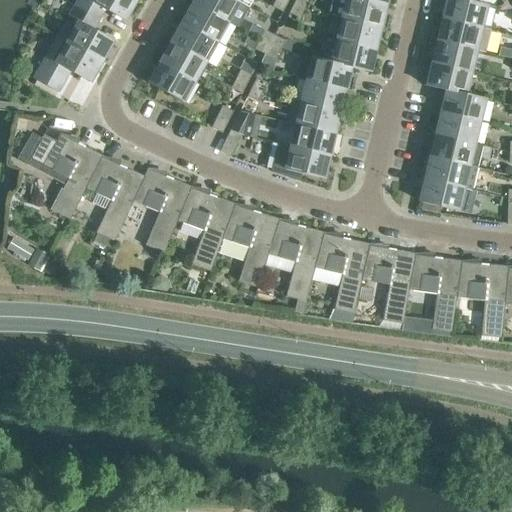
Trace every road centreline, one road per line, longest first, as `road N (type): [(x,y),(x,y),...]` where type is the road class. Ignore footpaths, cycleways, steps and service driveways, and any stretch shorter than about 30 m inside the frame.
road 1 (secondary): [(0,313),(177,330),(452,378)]
road 2 (residential): [(370,215),(275,193),(132,136),(113,120),(111,84),(159,0)]
road 3 (residential): [(370,215),(415,0)]
road 4 (residential): [(511,238),(370,215)]
